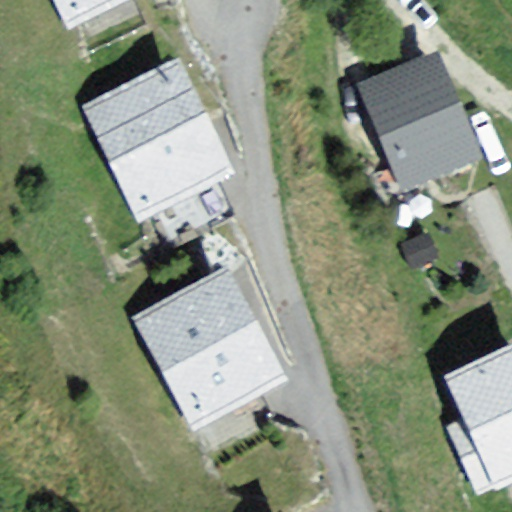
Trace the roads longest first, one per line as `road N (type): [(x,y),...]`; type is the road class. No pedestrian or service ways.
road 1 (residential): [(236,0),(241,85),(313,383),(364,511)]
road 2 (track): [(511,109),(396,0)]
